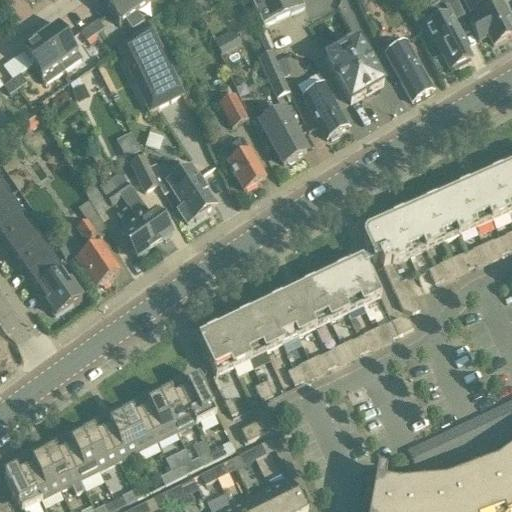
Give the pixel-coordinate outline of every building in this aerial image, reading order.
[(125,0),(98,0),(118,28),(125,23),(132,33),(144,25),(137,15),(125,0)] [(153,0),(125,0),(137,15),(155,2),(153,0)] [(298,0),(247,0),(261,30),(303,11),(298,0)] [(484,0),(461,0),(469,15),(474,13),(478,21),(468,26),(478,44),(487,39),(492,49),(511,38),(511,33),(507,25),(510,24),(501,7),(491,12),(484,0)] [(0,5),(0,29),(1,30),(12,23),(0,5)] [(447,11),(422,24),(448,74),(471,62),(462,47),(465,45),(450,18),(447,11)] [(97,24),(89,30),(95,38),(104,32),(97,24)] [(57,27),(40,40),(60,69),(65,75),(82,63),(78,56),(58,28),(57,27)] [(89,30),(81,35),(87,44),(95,38),(89,30)] [(183,101),(150,33),(118,55),(149,118),(183,101)] [(40,40),(21,53),(46,89),(65,75),(60,69),(40,40)] [(406,45),(384,57),(411,106),(433,94),(406,45)] [(358,46),(324,65),(349,107),(382,88),(358,46)] [(256,61),(255,61),(274,102),(277,101),(287,96),(288,96),(270,55),(269,56),(256,61)] [(20,78),(12,84),(18,92),(26,86),(20,78)] [(71,86),(69,87),(72,93),(76,102),(87,97),(82,88),(79,80),(71,86)] [(12,84),(3,90),(10,98),(18,92),(12,84)] [(324,88),(302,101),(311,116),(326,143),(348,130),(332,102),(324,88)] [(234,98),(217,107),(230,132),(247,124),(234,98)] [(36,113),(15,127),(24,140),(44,125),(36,113)] [(282,114),(259,126),(267,142),(282,168),(286,166),(288,168),(294,165),(294,162),(305,155),(290,129),(282,114)] [(177,164),(184,154),(165,142),(158,152),(177,164)] [(236,160),(226,166),(242,194),(264,181),(248,153),(247,153),(241,142),(230,149),(236,160)] [(145,160),(129,167),(144,198),(159,190),(159,189),(150,172),(145,160)] [(156,169),(150,172),(159,189),(159,190),(164,199),(171,195),(181,210),(176,213),(186,227),(191,224),(216,208),(198,179),(191,168),(187,171),(171,182),(167,184),(166,182),(164,183),(156,169)] [(363,242),(363,244),(373,266),(379,263),(402,315),(411,318),(419,314),(406,283),(399,286),(392,270),(511,216),(511,168),(367,233),(366,234),(365,235),(364,236),(363,238),(362,240),(363,242)] [(0,183),(0,206),(11,199),(0,183)] [(127,186),(116,193),(121,201),(128,210),(155,249),(172,237),(155,212),(148,217),(139,203),(127,186)] [(116,193),(106,200),(111,208),(121,201),(116,193)] [(11,199),(0,206),(0,235),(3,241),(5,240),(28,224),(11,199)] [(97,208),(89,214),(98,226),(107,220),(97,208)] [(128,210),(117,218),(127,232),(120,237),(137,261),(155,249),(128,210)] [(88,223),(77,231),(86,245),(98,237),(88,223)] [(28,224),(5,240),(15,254),(13,255),(20,266),(22,265),(45,250),(28,224)] [(493,243),(485,246),(493,265),(501,261),(500,259),(511,254),(511,255),(511,234),(504,238),(505,239),(493,244),(493,243)] [(102,245),(77,261),(97,290),(118,275),(107,258),(110,257),(102,245)] [(460,258),(457,259),(465,277),(468,276),(467,274),(478,268),(479,271),(493,265),(485,246),(471,253),(472,254),(460,259),(460,258)] [(45,250),(22,265),(32,279),(30,280),(37,291),(39,290),(62,275),(45,250)] [(439,269),(428,274),(434,288),(445,283),(447,286),(465,277),(457,259),(439,268),(439,269)] [(362,263),(197,342),(216,381),(380,302),(362,263)] [(62,275),(39,290),(48,303),(46,305),(55,318),(81,300),(70,282),(68,284),(62,275)] [(384,328),(375,332),(384,350),(392,346),(391,343),(413,333),(409,325),(399,322),(384,329),(384,328)] [(351,343),(346,346),(354,363),(360,361),(359,359),(370,353),(371,356),(384,350),(375,332),(362,338),(363,339),(352,344),(351,343)] [(331,354),(319,360),(326,374),(337,369),(331,354)] [(298,370),(287,375),(294,390),(305,384),(298,370)] [(187,391),(179,395),(196,428),(216,418),(198,382),(186,388),(187,391)] [(266,385),(255,391),(261,405),(273,400),(266,385)] [(170,396),(158,402),(176,438),(196,428),(179,395),(172,399),(170,396)] [(148,410),(141,414),(157,447),(176,438),(158,402),(147,407),(148,410)] [(229,403),(223,406),(230,420),(236,417),(229,403)] [(511,405),(475,423),(484,442),(511,429),(511,405)] [(131,415),(120,421),(138,457),(157,447),(141,414),(133,418),(131,415)] [(110,430),(102,433),(118,466),(138,457),(120,421),(108,427),(110,430)] [(263,422),(240,434),(247,447),(269,435),(263,422)] [(464,428),(407,455),(416,475),(473,447),(464,428)] [(93,434),(81,440),(99,476),(118,466),(102,433),(94,437),(93,434)] [(71,449),(63,453),(80,486),(99,476),(81,440),(70,446),(71,449)] [(261,448),(250,454),(255,464),(266,458),(261,448)] [(221,451),(210,456),(214,465),(225,460),(221,451)] [(54,454),(43,459),(60,495),(72,490),(76,499),(83,495),(79,486),(80,486),(63,453),(56,457),(54,454)] [(250,454),(239,459),(244,469),(255,464),(250,454)] [(210,456),(171,475),(176,484),(214,465),(210,456)] [(32,468),(25,472),(41,505),(60,495),(43,459),(31,465),(32,468)] [(376,476),(369,511),(511,511),(511,463),(498,473),(445,493),(398,497),(382,494),(385,478),(381,475),(376,476)] [(223,467),(211,473),(216,483),(228,477),(223,467)] [(15,473),(3,479),(19,511),(27,511),(41,505),(25,472),(17,476),(15,473)] [(211,473),(200,478),(205,489),(216,483),(211,473)] [(171,475),(160,481),(165,490),(176,484),(171,475)] [(304,511),(289,482),(269,492),(279,511),(304,511)] [(184,487),(173,492),(178,502),(189,497),(184,487)] [(144,489),(133,495),(137,504),(148,498),(144,489)] [(173,492),(162,498),(167,508),(178,502),(173,492)] [(279,511),(269,492),(250,501),(254,511),(279,511)] [(133,495),(122,500),(126,509),(137,504),(133,495)] [(254,511),(250,501),(230,511),(254,511)]
